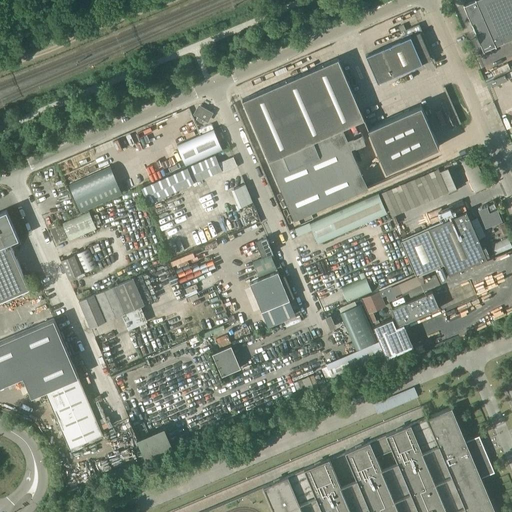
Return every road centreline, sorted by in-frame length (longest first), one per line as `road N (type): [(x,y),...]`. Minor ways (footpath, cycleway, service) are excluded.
road 1 (unclassified): [(0,177),(407,0)]
road 2 (unclassified): [(511,193),(426,0)]
road 3 (track): [(173,0),(0,73)]
